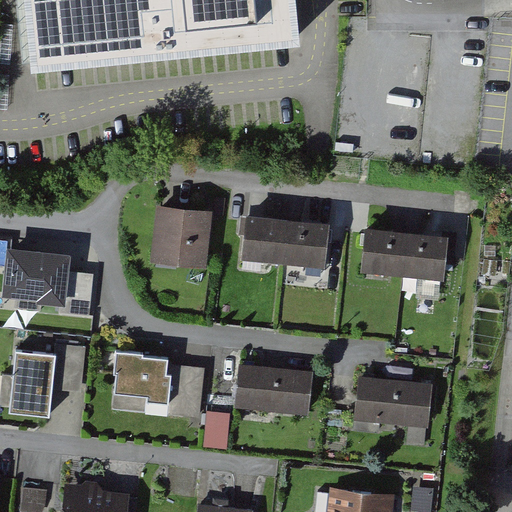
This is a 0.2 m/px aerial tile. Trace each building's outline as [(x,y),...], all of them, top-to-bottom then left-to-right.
[(31,0),(36,65),(37,66),(285,42),(292,41),(288,0),(31,0)] [(221,207),(165,201),(158,259),(215,265),(221,207)] [(339,220),(256,211),(252,255),(334,264),(339,220)] [(458,232),(376,224),(371,268),(454,276),(458,232)] [(72,255),(7,249),(2,298),(38,301),(38,304),(55,306),(66,307),(70,273),(72,255)] [(55,306),(54,316),(88,319),(93,275),(70,273),(66,307),(55,306)] [(51,391),(79,394),(84,348),(56,345),(55,354),(51,391)] [(177,355),(151,353),(151,350),(125,347),(123,371),(125,371),(123,390),(155,394),(155,399),(173,401),(177,401),(180,371),(175,371),(176,362),(177,355)] [(9,411),(48,415),(51,391),(55,354),(16,350),(9,411)] [(321,368),(248,361),(243,405),(317,412),(321,368)] [(180,371),(177,401),(173,401),(172,412),(207,415),(212,365),(176,362),(175,371),(180,371)] [(441,380),(367,373),(363,417),(436,425),(441,380)] [(209,408),(205,443),(226,445),(231,411),(209,408)] [(89,482),(73,481),(69,511),(136,511),(139,491),(111,488),(103,480),(93,479),(89,482)] [(397,511),(399,494),(338,488),(335,511),(397,511)] [(260,511),(261,507),(206,501),(204,511),(260,511)]
